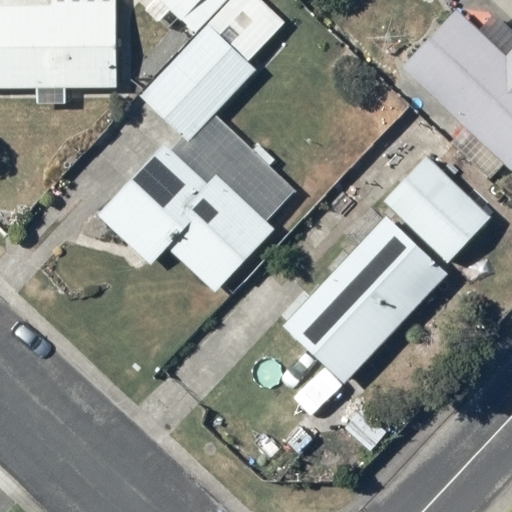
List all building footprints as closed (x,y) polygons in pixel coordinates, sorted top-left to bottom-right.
[(0,0),(0,87),(37,87),(37,105),(59,105),(59,89),(120,87),(117,0),(0,0)] [(261,0),(229,0),(187,47),(141,98),(166,120),(155,132),(126,163),(137,173),(98,213),(150,263),(167,245),(214,291),(276,227),(270,221),(298,193),(216,114),(252,72),(246,66),(286,21),(261,0)] [(187,47),(229,0),(140,0),(138,3),(187,47)] [(465,130),(453,144),(498,185),(511,168),(511,53),(507,59),(456,13),(404,69),(465,130)] [(348,387),(456,270),(449,261),(491,215),(423,154),(381,200),(391,209),(282,326),(348,387)]
